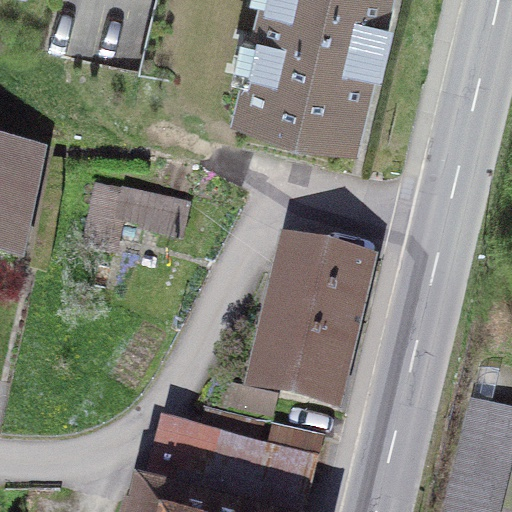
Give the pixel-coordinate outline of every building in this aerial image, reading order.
[(377,66),(388,18),(375,14),(378,0),(272,0),(246,110),(347,134),(364,63),(377,66)] [(0,242),(12,245),(29,164),(0,157),(0,242)] [(98,189),(87,247),(113,253),(119,219),(144,224),(143,229),(180,236),(187,207),(98,189)] [(258,383),(331,401),(364,267),(290,250),(258,383)] [(482,511),(507,411),(470,402),(443,511),(482,511)] [(305,511),(323,439),(274,427),(268,455),(258,453),(265,424),(207,410),(200,439),(179,434),(160,511),(305,511)]
